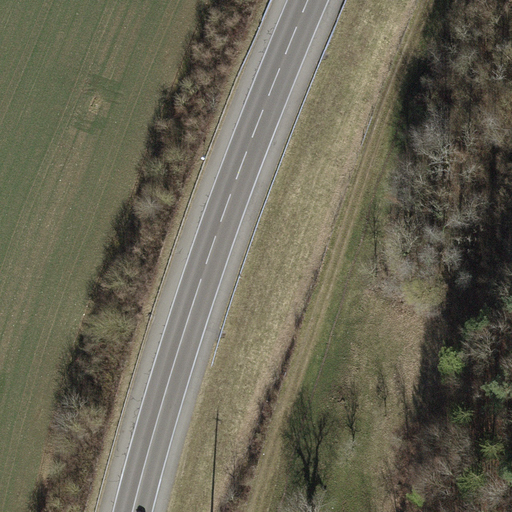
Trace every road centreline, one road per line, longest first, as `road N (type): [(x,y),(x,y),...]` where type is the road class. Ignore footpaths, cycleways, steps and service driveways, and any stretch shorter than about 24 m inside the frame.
road 1 (trunk): [(310,0),(194,302),(134,511)]
road 2 (track): [(442,0),(342,266),(272,511)]
